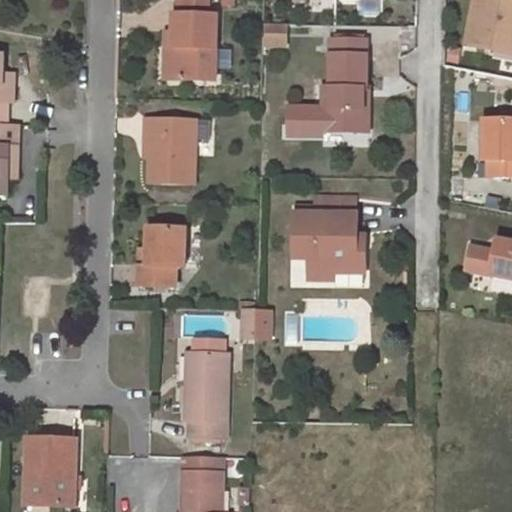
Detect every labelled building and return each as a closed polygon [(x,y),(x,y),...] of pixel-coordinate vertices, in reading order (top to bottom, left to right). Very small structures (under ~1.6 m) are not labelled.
[(213,0),(197,0),(177,0),(177,16),(174,16),(174,34),(172,81),(216,82),(218,17),(212,17),(213,7),(213,0)] [(511,0),(476,0),(467,45),(511,53),(511,0)] [(174,34),(167,34),(165,80),(172,81),(174,34)] [(334,56),(365,57),(366,43),(334,43),(334,56)] [(0,124),(9,125),(9,102),(15,102),(15,86),(13,86),(4,86),(4,74),(4,56),(0,56),(0,124)] [(367,57),(365,57),(334,56),(331,56),(331,90),(331,109),(324,109),(324,132),(369,133),(370,110),(364,110),(364,91),(367,92),(367,57)] [(13,74),(4,74),(4,86),(13,86),(13,74)] [(153,135),(152,160),(151,184),(194,185),(196,122),(147,120),(147,135),(153,135)] [(511,122),(485,122),(485,161),(490,161),(491,177),(511,176),(511,122)] [(9,125),(0,124),(0,197),(8,198),(9,181),(9,173),(18,173),(19,125),(9,125)] [(9,173),(9,181),(18,181),(18,173),(9,173)] [(358,248),(359,236),(359,216),(356,216),(356,199),(316,199),(317,207),(317,216),(297,216),(296,216),(295,259),(311,260),(310,279),(335,280),(335,272),(366,272),(367,248),(358,248)] [(298,207),(297,216),(317,216),(317,207),(298,207)] [(148,268),(140,268),(139,287),(177,288),(177,268),(185,269),(186,230),(150,229),(149,252),(148,268)] [(367,236),(359,236),(358,248),(367,248),(367,236)] [(511,242),(496,239),(493,252),(469,247),(464,271),(511,281),(511,242)] [(140,251),(140,268),(148,268),(149,252),(140,251)] [(341,289),(370,288),(370,278),(341,278),(341,289)] [(256,312),(256,313),(255,331),(255,340),(271,340),(272,312),(256,312)] [(256,313),(243,313),(242,331),(255,331),(256,313)] [(255,331),(242,331),(242,340),(255,340),(255,331)] [(228,356),(190,355),(190,384),(188,385),(187,421),(191,421),(191,437),(196,438),(226,438),(228,356)] [(75,497),(75,487),(77,442),(30,440),(28,506),(75,507),(75,497)] [(222,511),(224,459),(185,459),(183,511),(222,511)] [(83,487),(75,487),(75,497),(83,498),(83,487)]
